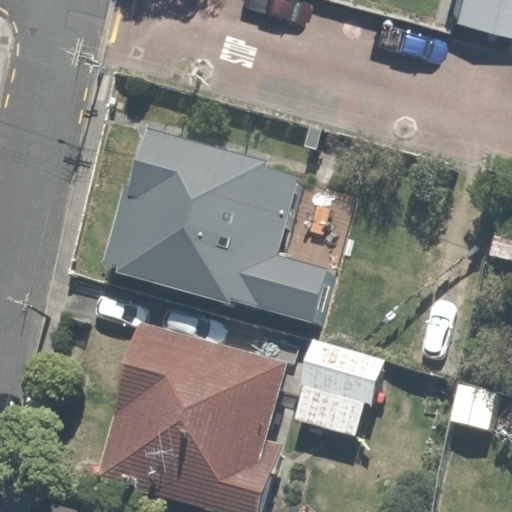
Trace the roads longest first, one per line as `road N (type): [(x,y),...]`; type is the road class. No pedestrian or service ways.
road 1 (residential): [(511,116),(97,0)]
road 2 (residential): [(61,0),(0,270)]
